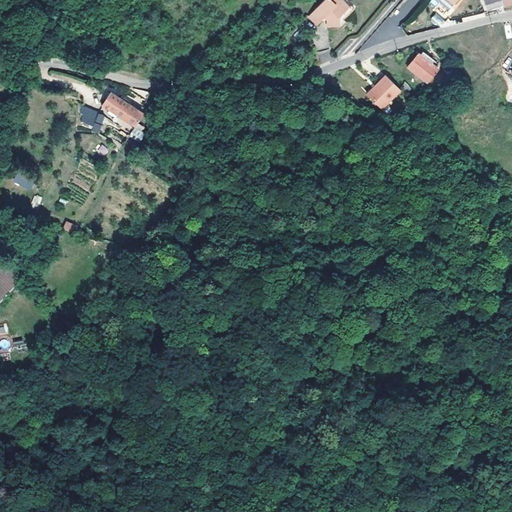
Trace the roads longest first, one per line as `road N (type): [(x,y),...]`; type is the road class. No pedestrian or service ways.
road 1 (track): [(0,63),(50,62),(152,87),(309,79)]
road 2 (track): [(0,423),(89,511)]
